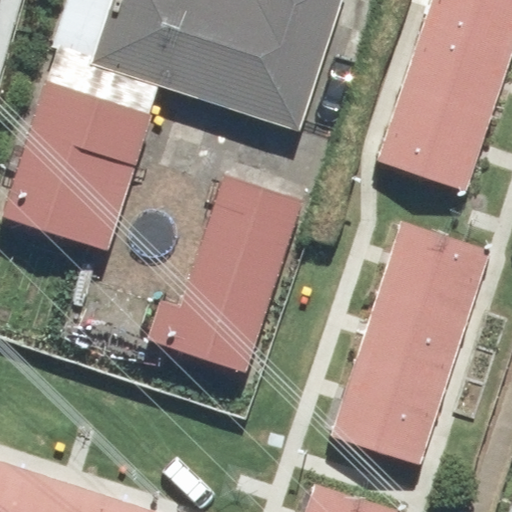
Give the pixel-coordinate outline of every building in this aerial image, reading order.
[(103,0),(81,68),(290,135),(334,0),(103,0)] [(511,0),(423,0),(370,165),(460,194),(511,34),(511,0)] [(36,88),(0,199),(0,224),(99,256),(143,123),(36,88)] [(291,202),(217,178),(173,311),(153,304),(140,347),(234,377),(291,202)] [(390,224),(321,438),(413,468),(483,254),(390,224)] [(137,511),(0,467),(0,511),(137,511)] [(511,511),(511,474),(499,511),(511,511)] [(387,511),(307,486),(298,511),(387,511)]
